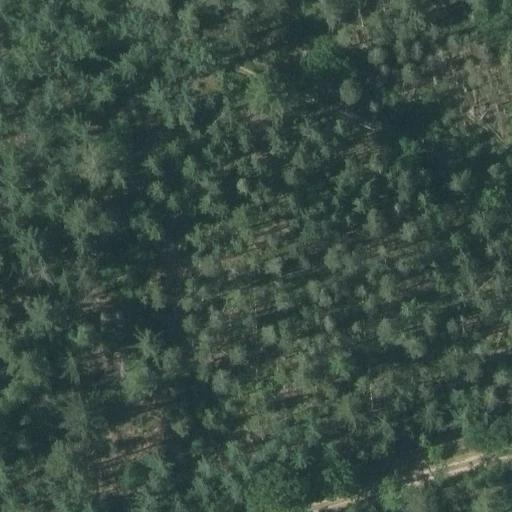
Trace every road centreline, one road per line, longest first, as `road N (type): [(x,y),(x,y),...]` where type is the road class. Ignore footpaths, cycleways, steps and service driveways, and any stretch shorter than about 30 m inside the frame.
road 1 (track): [(511,180),(122,0)]
road 2 (track): [(303,511),(511,457)]
